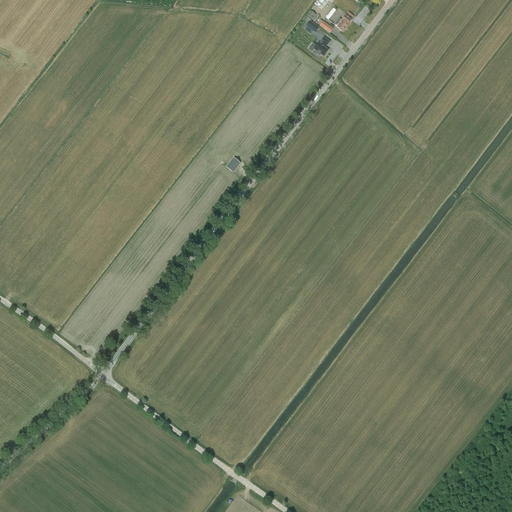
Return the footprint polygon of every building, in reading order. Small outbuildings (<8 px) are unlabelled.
[(329,1),(328,0),(317,0),(314,4),(322,10),(329,1)] [(328,20),(337,11),(334,8),(326,17),(328,20)] [(312,21),(316,15),(310,11),(306,17),(312,21)] [(340,30),(341,30),(343,32),(348,25),(352,20),(345,15),(341,20),(340,19),(334,25),(338,29),(339,29),(340,30)] [(323,21),(323,22),(320,20),(320,21),(318,23),(319,24),(318,24),(320,25),(320,26),(330,33),(333,29),(323,21)] [(319,28),(310,21),(306,27),(315,33),(319,28)] [(319,43),(314,49),(318,52),(317,54),(320,56),(321,54),(324,56),(328,50),(325,48),(329,42),(324,38),(319,44),(319,43)] [(234,158),(226,168),(233,173),(240,163),(234,158)]
